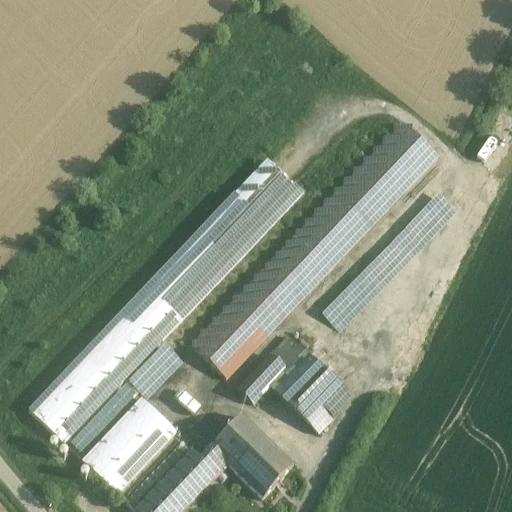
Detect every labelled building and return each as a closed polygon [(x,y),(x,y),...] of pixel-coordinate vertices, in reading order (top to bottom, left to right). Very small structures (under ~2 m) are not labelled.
[(270,343),(442,164),(404,128),(192,348),(223,378),(263,336),(270,343)] [(32,418),(69,451),(306,199),(267,165),(32,418)] [(349,401),(289,342),(261,371),(321,429),(349,401)] [(193,511),(231,475),(205,452),(197,459),(177,443),(181,437),(145,404),(84,467),(122,500),(169,453),(186,466),(140,511),(193,511)] [(213,434),(228,420),(223,413),(207,427),(213,434)] [(246,421),(210,455),(268,505),(298,476),(246,421)]
